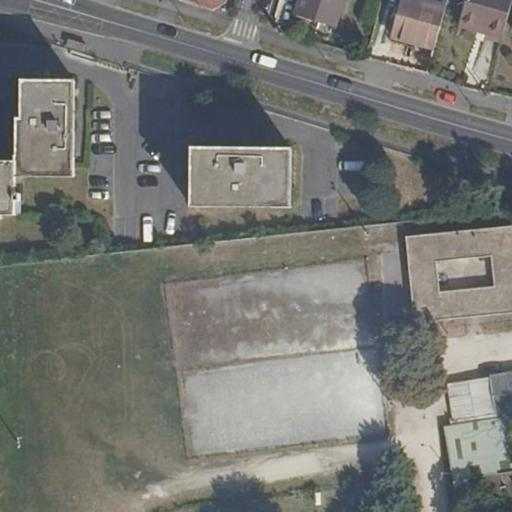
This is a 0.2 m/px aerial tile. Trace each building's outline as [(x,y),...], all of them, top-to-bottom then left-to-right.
[(180,0),(180,2),(214,12),(226,5),(227,0),(180,0)] [(337,29),(345,0),(303,0),(299,18),(337,29)] [(399,0),(391,36),(434,48),(445,7),(415,0),(399,0)] [(502,40),(511,0),(465,0),(458,29),(502,40)] [(0,215),(14,215),(16,177),(73,176),(73,81),(22,82),(22,119),(18,120),(18,162),(0,162),(0,215)] [(291,207),(291,150),(191,150),(192,207),(291,207)] [(511,228),(406,239),(416,325),(511,313),(511,228)] [(511,412),(511,372),(490,376),(497,415),(511,412)] [(469,479),(484,476),(498,474),(511,470),(511,453),(507,427),(461,435),(469,479)] [(504,511),(498,474),(484,476),(490,511),(504,511)]
